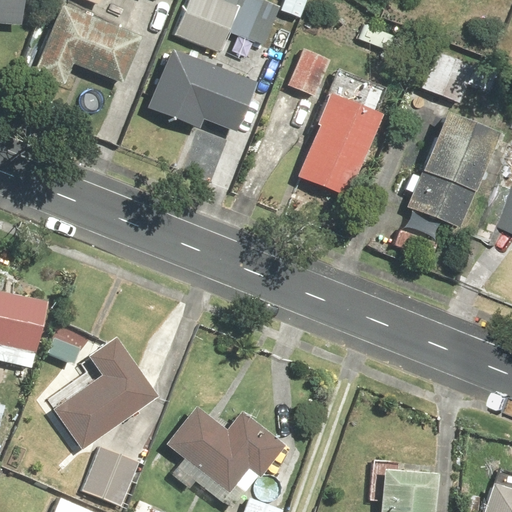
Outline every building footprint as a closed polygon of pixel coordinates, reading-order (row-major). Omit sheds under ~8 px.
[(19,0),(0,0),(0,25),(18,27),(19,0)] [(278,5),(265,0),(182,0),(170,32),(253,66),(278,5)] [(137,37),(57,6),(30,74),(61,86),(68,66),(118,85),(137,37)] [(326,55),(296,45),(283,86),(314,96),(326,55)] [(166,49),(143,110),(195,129),(199,120),(233,133),(252,82),(166,49)] [(419,87),(454,104),(471,70),(436,53),(419,87)] [(325,96),(293,178),(344,197),(376,116),(325,96)] [(440,114),(403,209),(455,229),(492,134),(440,114)] [(511,204),(503,227),(511,230),(511,204)] [(44,302),(0,292),(0,346),(33,354),(44,302)] [(98,377),(50,410),(77,448),(152,396),(111,338),(84,357),(98,377)] [(18,410),(0,403),(0,437),(7,440),(18,410)] [(236,409),(221,428),(191,404),(160,444),(223,493),(244,467),(256,476),(281,444),(236,409)] [(136,459),(95,444),(76,493),(117,508),(136,459)] [(429,511),(432,472),(377,468),(374,511),(429,511)] [(511,511),(511,489),(486,482),(477,511),(511,511)] [(277,511),(279,509),(244,497),(238,511),(277,511)] [(89,511),(56,498),(50,511),(89,511)]
